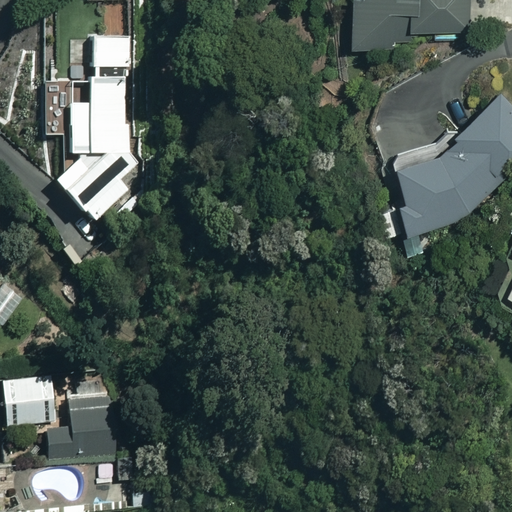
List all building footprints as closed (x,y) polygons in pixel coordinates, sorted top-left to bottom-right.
[(68,25),(54,25),(56,94),(41,94),(42,134),(65,134),(66,147),(86,147),(86,165),(55,188),(87,219),(124,188),(131,149),(128,0),(67,2),(68,25)] [(349,0),(348,42),(408,44),(409,27),(466,29),(466,0),(349,0)] [(511,106),(499,90),(447,136),(390,155),(401,196),(395,197),(402,227),(457,213),(511,173),(511,106)] [(511,239),(509,245),(511,245),(511,271),(503,287),(511,292),(511,312),(511,315),(511,239)] [(21,297),(0,281),(0,324),(1,325),(21,297)] [(41,425),(36,375),(0,378),(0,401),(3,429),(41,425)] [(112,453),(108,404),(65,407),(66,428),(43,430),(45,458),(112,453)]
